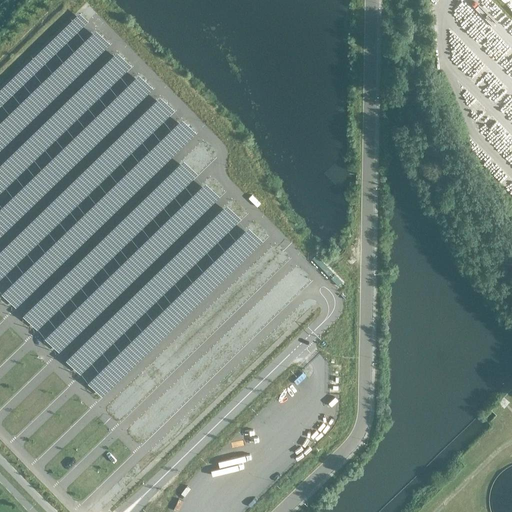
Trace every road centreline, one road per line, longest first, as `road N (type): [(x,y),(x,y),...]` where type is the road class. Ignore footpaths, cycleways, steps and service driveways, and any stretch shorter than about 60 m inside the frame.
road 1 (unclassified): [(281,511),(352,443),(364,420),(373,0)]
road 2 (unknown): [(511,176),(469,130),(447,64)]
